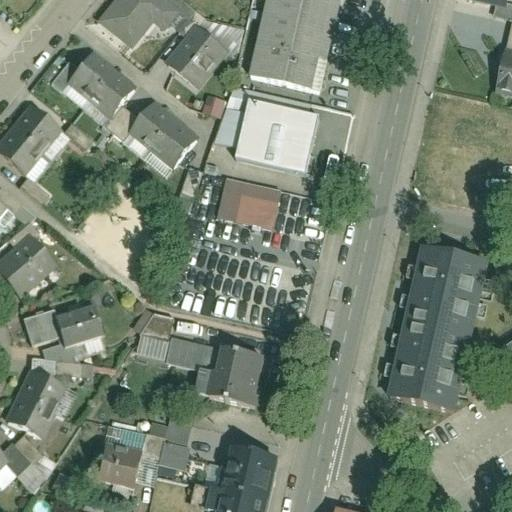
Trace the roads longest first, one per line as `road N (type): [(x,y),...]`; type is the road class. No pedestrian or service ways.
road 1 (tertiary): [(320,440),(420,0)]
road 2 (residential): [(320,440),(397,485),(414,511)]
